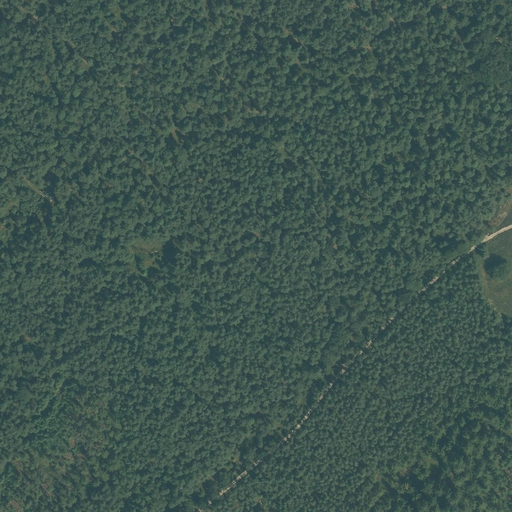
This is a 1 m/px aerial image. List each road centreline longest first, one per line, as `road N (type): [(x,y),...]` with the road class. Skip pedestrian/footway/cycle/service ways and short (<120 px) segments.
road 1 (track): [(511,226),(423,290),(297,428),(200,511)]
road 2 (track): [(0,164),(54,205),(0,258)]
